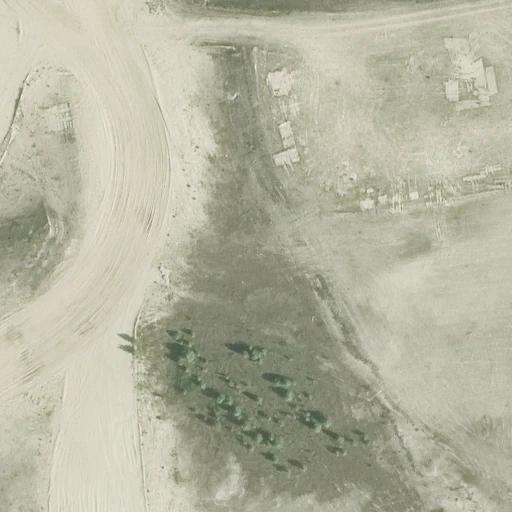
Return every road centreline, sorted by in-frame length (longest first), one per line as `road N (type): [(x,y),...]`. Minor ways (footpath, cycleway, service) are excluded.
road 1 (residential): [(286,103),(486,511)]
road 2 (tertiary): [(112,511),(97,262)]
road 3 (residential): [(511,63),(286,103)]
road 4 (residential): [(286,103),(89,138)]
road 5 (tertiary): [(89,138),(81,0)]
road 6 (tertiary): [(97,262),(89,138)]
